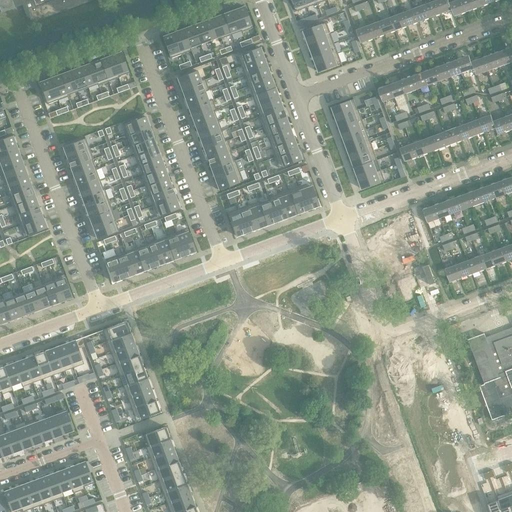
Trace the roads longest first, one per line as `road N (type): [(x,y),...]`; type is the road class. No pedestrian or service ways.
road 1 (residential): [(17,82),(99,309)]
road 2 (residential): [(140,37),(223,262)]
road 3 (residential): [(297,99),(511,19)]
road 4 (residential): [(511,452),(478,464),(427,321)]
road 5 (residential): [(125,511),(98,441),(0,477)]
road 6 (residential): [(99,309),(223,262)]
road 7 (residential): [(387,203),(511,158)]
road 8 (residential): [(17,82),(140,37)]
road 9 (residential): [(342,220),(297,99)]
road 10 (residential): [(223,262),(342,220)]
road 11 (residential): [(427,321),(387,203)]
